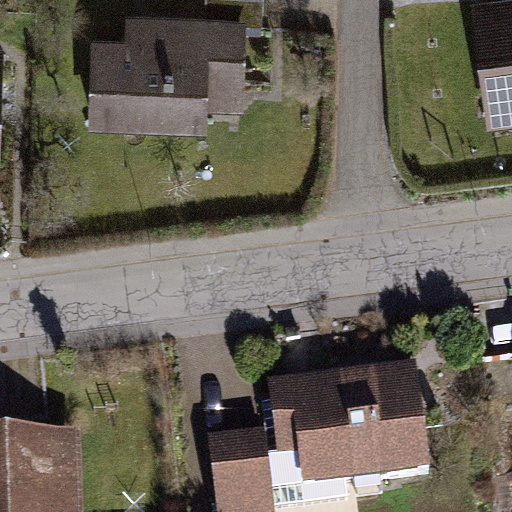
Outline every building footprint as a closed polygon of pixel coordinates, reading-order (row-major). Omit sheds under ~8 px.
[(206,0),(206,18),(248,19),(247,27),(263,27),(263,0),(206,0)] [(511,0),(477,0),(492,130),(511,127),(511,0)] [(125,40),(92,39),(89,128),(208,132),(208,112),(245,113),(247,27),(248,19),(206,18),(126,16),(125,40)] [(263,382),(269,432),(208,437),(213,511),(276,511),(275,498),(428,479),(416,370),(263,382)] [(82,511),(80,441),(0,443),(0,511),(82,511)]
